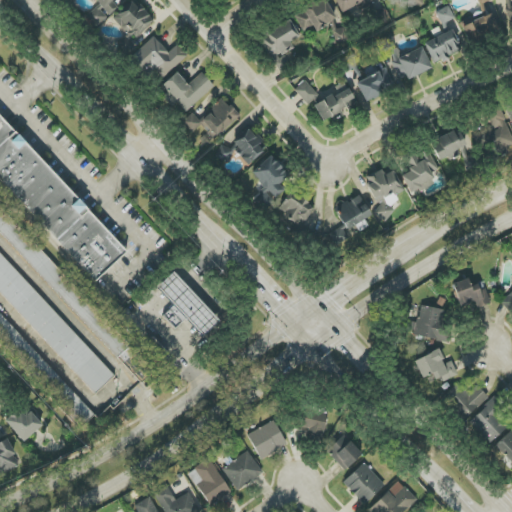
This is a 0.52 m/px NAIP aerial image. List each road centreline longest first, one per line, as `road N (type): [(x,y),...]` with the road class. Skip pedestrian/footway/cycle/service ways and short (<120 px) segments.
road 1 (residential): [(181,0),(329,162),(511,63)]
road 2 (secondary): [(317,304),(27,0)]
road 3 (secondary): [(288,322),(141,438),(1,511)]
road 4 (secondary): [(47,73),(221,253)]
road 5 (secondary): [(340,332),(511,219)]
road 6 (secondary): [(62,511),(224,415)]
road 7 (secondary): [(505,511),(392,392)]
road 8 (secondary): [(315,350),(420,463)]
road 9 (secondary): [(441,226),(317,304)]
